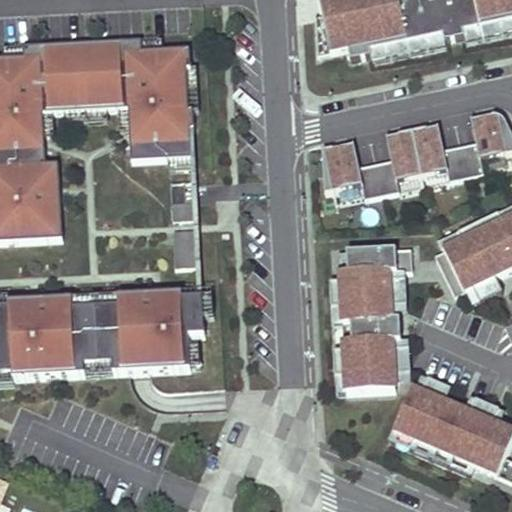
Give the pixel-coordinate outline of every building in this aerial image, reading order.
[(511,0),(318,0),(323,21),(317,22),(319,61),(349,55),(351,65),(372,61),(371,54),(444,39),(445,46),(466,41),(464,34),(511,24),(511,0)] [(467,47),(511,37),(511,24),(464,34),(466,41),(467,47)] [(373,66),(446,51),(445,46),(444,39),(371,54),(372,61),(373,66)] [(164,55),(163,44),(143,45),(143,56),(164,55)] [(190,114),(188,73),(192,73),(191,54),(164,55),(143,56),(143,45),(24,52),(24,63),(4,64),(0,63),(0,248),(64,245),(61,199),(56,199),(55,190),(61,190),(59,169),(47,170),(46,152),(41,152),(40,142),(45,141),(44,119),(54,118),(65,117),(109,115),(119,114),(129,114),(131,137),(136,137),(136,147),(131,147),(132,166),(169,164),(193,163),(191,133),(195,133),(194,114),(190,114)] [(24,63),(24,52),(4,53),(4,64),(24,63)] [(200,113),(198,72),(192,73),(188,73),(190,114),(194,114),(200,113)] [(131,137),(129,114),(119,114),(121,137),(131,137)] [(109,125),(109,115),(65,117),(66,127),(109,125)] [(55,141),(54,118),(44,119),(45,141),(55,141)] [(484,179),(481,164),(511,158),(511,139),(506,126),(502,122),(498,119),(492,119),(493,120),(473,125),(472,123),(471,124),(477,148),(444,155),(439,130),(438,131),(438,132),(427,134),(427,133),(399,139),(399,140),(388,143),(388,141),(387,142),(392,166),(360,173),(355,149),(353,149),(354,150),(334,155),(334,153),(323,155),(326,198),(352,193),(352,192),(363,189),(366,204),(400,197),(397,186),(409,183),(409,184),(436,178),(436,177),(447,175),(450,186),(484,179)] [(193,173),(193,163),(169,164),(170,174),(193,173)] [(196,225),(194,187),(171,188),(173,226),(196,225)] [(445,256),(511,223),(511,211),(440,247),(445,256)] [(511,223),(445,256),(435,261),(455,302),(473,294),(496,283),(511,274),(511,223)] [(199,272),(197,235),(173,236),(175,273),(199,272)] [(392,310),(390,284),(390,278),(413,277),(412,254),(339,258),(340,281),(344,281),(344,286),(345,306),(342,306),(344,330),(345,350),(348,350),(348,355),(349,375),(346,375),(347,398),(396,395),(395,379),(394,347),(402,347),(401,345),(400,324),(392,325),(392,310)] [(503,297),(496,283),(473,294),(480,308),(503,297)] [(407,309),(406,284),(390,284),(392,310),(407,309)] [(345,306),(344,286),(331,287),(333,330),(344,330),(342,306),(345,306)] [(190,351),(189,341),(205,340),(204,322),(203,302),(183,303),(182,298),(162,299),(162,307),(153,307),(152,299),(118,301),(119,311),(74,314),(73,304),(39,305),(40,313),(30,314),(30,306),(9,307),(9,312),(0,312),(0,379),(13,379),(13,384),(86,380),(85,370),(113,369),(114,379),(191,375),(191,372),(190,351)] [(162,307),(162,299),(152,299),(153,307),(162,307)] [(119,311),(118,301),(73,304),(74,314),(119,311)] [(214,321),(213,301),(203,302),(204,322),(214,321)] [(9,307),(9,302),(0,302),(0,312),(9,312),(9,307)] [(40,313),(39,305),(30,306),(30,314),(40,313)] [(411,378),(409,345),(401,345),(402,347),(394,347),(395,379),(411,378)] [(201,372),(200,350),(190,351),(191,372),(201,372)] [(349,375),(348,355),(335,356),(337,398),(347,398),(346,375),(349,375)] [(114,379),(113,369),(85,370),(86,380),(114,379)] [(13,384),(13,379),(0,379),(0,389),(14,389),(13,384)] [(445,408),(451,394),(428,384),(422,398),(445,408)] [(422,398),(413,394),(395,437),(475,471),(511,487),(511,465),(506,463),(511,449),(511,436),(493,429),(470,419),(445,408),(422,398)] [(493,429),(499,414),(476,405),(470,419),(493,429)] [(475,471),(395,437),(391,446),(471,480),(475,471)] [(0,506),(8,488),(0,484),(0,506)]
